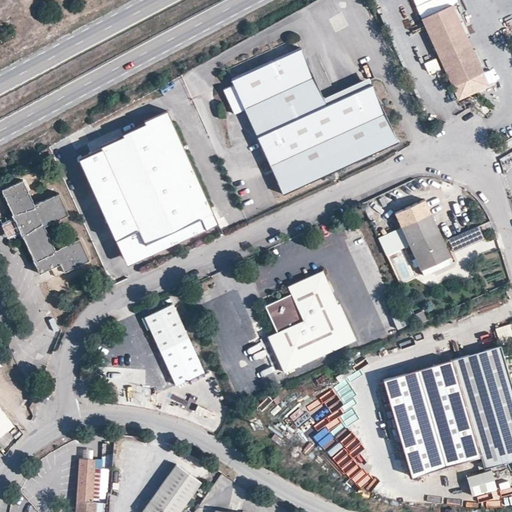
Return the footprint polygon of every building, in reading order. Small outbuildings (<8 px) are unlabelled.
[(451,1),(421,15),(457,97),(488,83),(451,1)] [(324,101),(322,96),(298,45),(229,78),(281,193),(397,140),(370,81),(325,102),(324,101)] [(438,58),(422,64),(428,80),(444,74),(438,58)] [(366,76),(322,96),(324,101),(325,102),(370,81),(367,76),(366,76)] [(167,114),(157,118),(162,130),(173,126),(167,114)] [(97,188),(101,208),(108,207),(112,221),(116,242),(129,240),(139,262),(219,227),(173,126),(162,130),(157,118),(145,124),(147,127),(122,138),(123,140),(100,150),(102,153),(80,163),(85,174),(94,172),(97,188)] [(101,207),(101,208),(97,188),(94,172),(85,174),(92,187),(101,207)] [(13,218),(22,240),(39,275),(62,265),(65,273),(89,262),(79,242),(56,252),(46,232),(69,221),(58,196),(34,207),(24,185),(2,195),(13,218)] [(425,198),(396,210),(403,224),(431,212),(425,198)] [(108,223),(116,242),(112,221),(108,207),(101,208),(108,223)] [(432,263),(451,254),(431,212),(403,224),(425,272),(435,269),(432,263)] [(0,227),(8,246),(22,240),(13,218),(0,224),(0,227)] [(403,224),(378,236),(387,256),(412,245),(403,224)] [(485,236),(479,224),(449,238),(455,250),(485,236)] [(342,243),(363,242),(363,234),(341,235),(342,243)] [(128,268),(139,262),(129,240),(116,242),(128,268)] [(453,253),(451,254),(432,263),(435,269),(457,259),(453,253)] [(273,308),(268,310),(277,330),(267,335),(282,369),(355,337),(339,301),(336,302),(321,270),(287,285),(290,291),(270,301),(273,308)] [(376,274),(365,279),(375,306),(386,301),(376,274)] [(505,295),(510,293),(507,284),(502,286),(505,295)] [(264,303),(268,310),(273,308),(270,301),(264,303)] [(202,369),(192,347),(172,302),(143,315),(164,360),(175,382),(202,369)] [(398,326),(416,318),(411,308),(393,316),(398,326)] [(419,325),(427,321),(423,311),(415,315),(419,325)] [(511,377),(501,343),(384,378),(416,474),(485,454),(489,467),(511,459),(511,377)] [(333,401),(337,411),(348,406),(344,396),(333,401)] [(0,440),(15,429),(0,410),(0,440)] [(302,429),(313,420),(306,411),(295,420),(302,429)] [(353,418),(341,421),(343,431),(355,428),(353,418)] [(80,460),(76,503),(75,511),(95,511),(96,505),(92,504),(94,487),(107,488),(109,463),(80,460)] [(143,509),(147,511),(177,511),(201,480),(176,462),(143,509)] [(492,472),(467,478),(472,498),(497,492),(492,472)]
